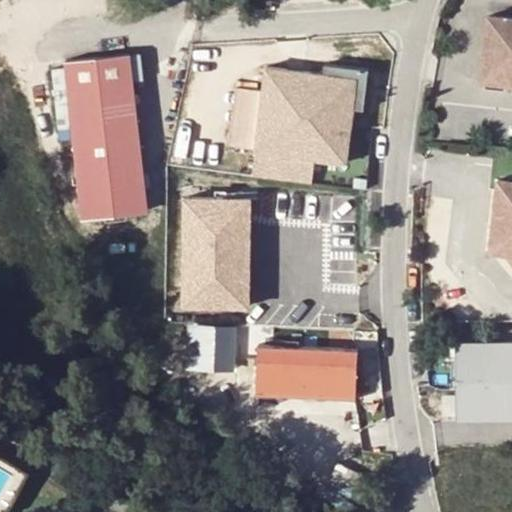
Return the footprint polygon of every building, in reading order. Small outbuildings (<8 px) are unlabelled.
[(511,20),(489,19),(483,84),(511,86),(511,20)] [(136,49),(71,57),(89,214),(154,206),(136,49)] [(357,74),(265,63),(253,175),(313,182),(316,157),(347,161),(357,74)] [(490,242),(504,245),(511,254),(511,178),(495,177),(490,242)] [(245,304),(245,192),(175,192),(175,304),(245,304)] [(236,366),(235,321),(186,322),(186,366),(236,366)] [(355,345),(255,340),(252,390),(352,395),(355,345)] [(511,340),(457,340),(456,417),(511,417),(511,340)] [(0,455),(0,511),(1,511),(20,463),(0,455)]
